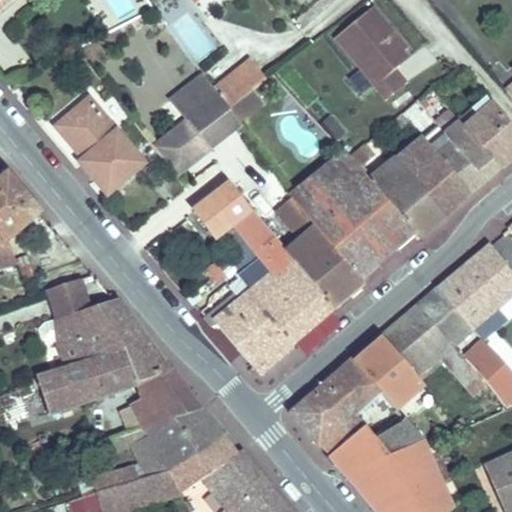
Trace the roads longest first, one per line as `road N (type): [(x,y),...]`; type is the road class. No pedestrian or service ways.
road 1 (residential): [(0,124),(255,421)]
road 2 (residential): [(511,191),(255,421)]
road 3 (residential): [(511,126),(399,0)]
road 4 (residential): [(334,511),(255,421)]
